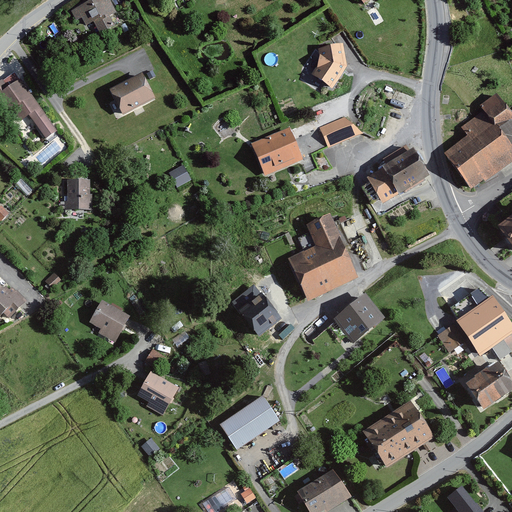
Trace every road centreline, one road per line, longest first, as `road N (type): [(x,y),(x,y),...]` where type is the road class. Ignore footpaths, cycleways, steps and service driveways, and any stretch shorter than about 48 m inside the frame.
road 1 (secondary): [(458,222),(429,120),(434,0)]
road 2 (residential): [(376,511),(511,415)]
